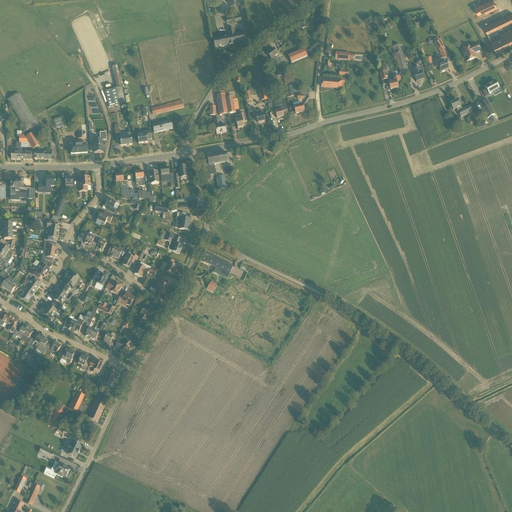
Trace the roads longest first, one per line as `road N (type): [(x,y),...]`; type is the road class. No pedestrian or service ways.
road 1 (unclassified): [(511,441),(380,329),(205,233)]
road 2 (tertiary): [(194,153),(410,100),(511,55)]
road 3 (unclassified): [(187,153),(188,132),(219,80),(311,0)]
road 4 (unclassified): [(61,511),(128,369)]
road 5 (track): [(321,123),(316,103),(329,0)]
